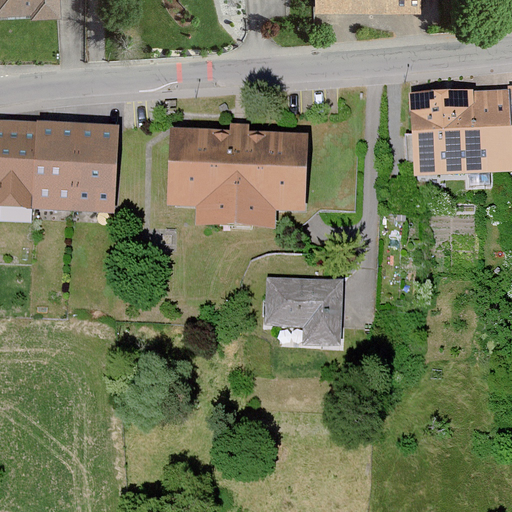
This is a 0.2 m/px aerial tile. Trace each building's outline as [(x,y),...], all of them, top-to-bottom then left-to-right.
[(51,13),(49,0),(0,0),(0,12),(18,11),(18,17),(51,13)] [(417,15),(417,0),(316,0),(316,15),(417,15)] [(511,171),(511,88),(508,88),(509,93),(408,97),(411,175),(511,171)] [(0,208),(116,215),(120,131),(0,124),(0,208)] [(307,212),(311,138),(252,134),(252,126),(233,125),(233,133),(172,130),(168,207),(198,209),(198,223),(275,227),(276,210),(307,212)] [(332,348),(334,284),(259,282),(258,329),(295,330),(294,347),(332,348)]
